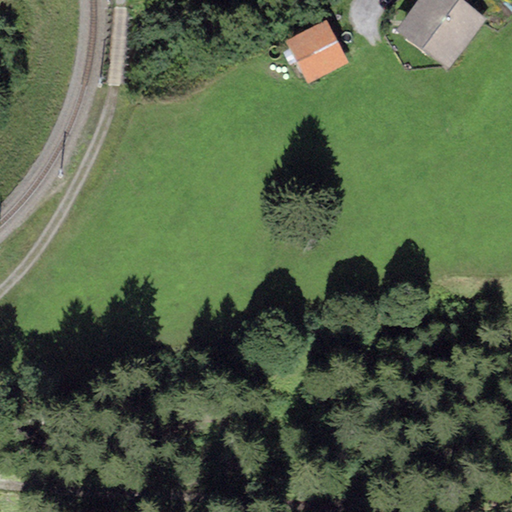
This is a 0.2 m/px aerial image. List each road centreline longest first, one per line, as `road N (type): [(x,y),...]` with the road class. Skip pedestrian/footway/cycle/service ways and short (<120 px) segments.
road 1 (track): [(0,483),(347,510)]
road 2 (track): [(119,0),(112,86),(93,147),(35,252),(0,290)]
